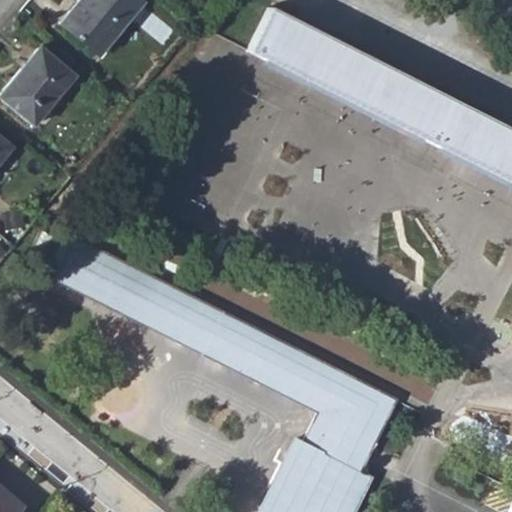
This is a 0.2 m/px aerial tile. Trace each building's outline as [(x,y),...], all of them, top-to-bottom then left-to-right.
[(137,0),(76,0),(58,23),(96,56),(140,2),(137,0)] [(511,136),(264,13),(244,53),(511,185),(511,136)] [(37,48),(0,93),(0,102),(30,127),(71,76),(37,48)] [(0,158),(10,147),(0,139),(0,158)] [(297,443),(356,472),(364,455),(371,442),(391,400),(59,236),(40,275),(312,410),(297,443)] [(9,298),(24,306),(28,295),(15,288),(9,298)] [(356,472),(297,443),(289,440),(252,511),(349,511),(367,477),(356,472)] [(0,511),(16,511),(12,508),(14,506),(0,494),(0,511)]
